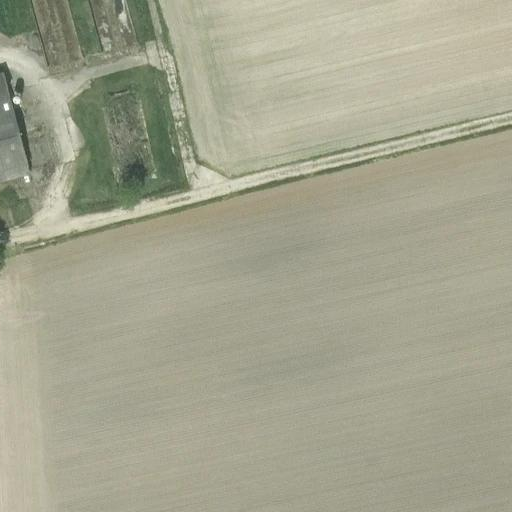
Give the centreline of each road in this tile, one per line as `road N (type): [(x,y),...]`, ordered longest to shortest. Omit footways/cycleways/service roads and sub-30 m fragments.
road 1 (track): [(0,239),(511,120)]
road 2 (track): [(199,196),(150,0)]
